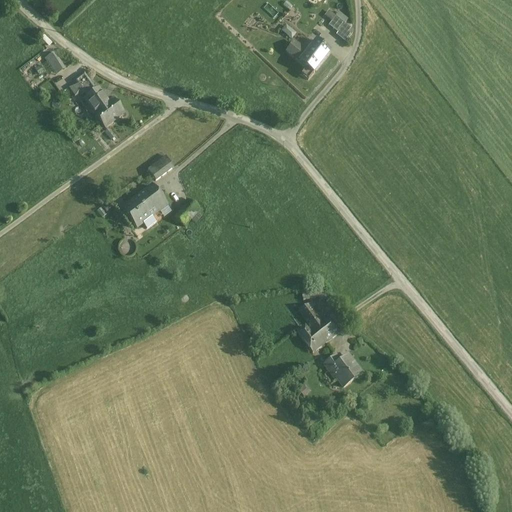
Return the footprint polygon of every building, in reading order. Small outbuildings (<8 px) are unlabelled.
[(295,4),(288,0),(285,0),(284,4),(292,9),(295,4)] [(331,23),(335,18),(329,12),(325,17),(331,23)] [(348,20),(339,13),(335,18),(331,23),(328,27),(338,34),(336,35),(346,43),(350,36),(351,30),(345,25),(348,20)] [(295,36),(287,28),(283,33),(292,41),(295,36)] [(307,54),(294,44),(287,53),(299,63),(299,64),(313,75),(330,53),(316,42),(307,54)] [(68,67),(57,51),(47,57),(58,73),(68,67)] [(98,86),(86,72),(76,80),(89,94),(86,97),(108,128),(128,111),(116,95),(112,98),(101,84),(98,86)] [(157,180),(175,163),(167,155),(150,172),(157,180)] [(172,207),(155,182),(124,205),(142,232),(172,207)] [(200,209),(189,200),(178,214),(188,223),(200,209)] [(320,319),(309,304),(297,312),(307,325),(297,332),(312,353),(339,334),(325,315),(320,319)] [(342,361),(337,355),(324,366),(343,390),(364,372),(349,354),(342,361)]
